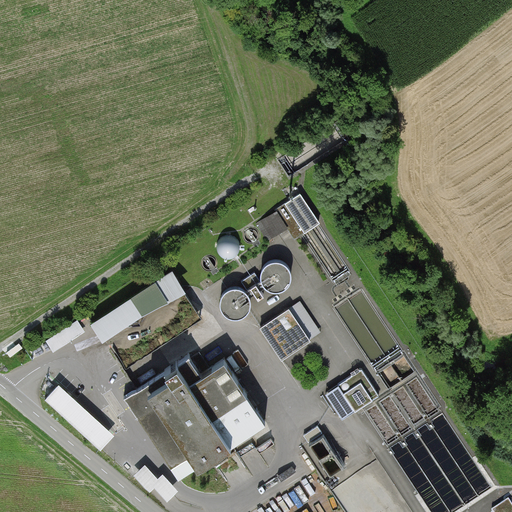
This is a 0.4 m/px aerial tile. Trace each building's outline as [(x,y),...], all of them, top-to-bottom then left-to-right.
[(321,222),(301,193),(278,209),(290,226),(298,237),(321,222)] [(223,252),(225,254),(228,255),(232,254),(234,253),(237,251),(238,248),(238,245),(238,242),(236,239),(234,237),(231,236),(228,235),(225,236),(222,238),(220,241),(219,244),(219,247),(221,250),(223,252)] [(269,287),(274,289),(279,289),(284,287),(288,283),(291,279),(292,274),(291,269),(288,264),(284,261),(279,259),(274,259),(270,260),(266,263),(263,267),(262,271),(261,275),(263,280),(265,284),(269,287)] [(186,288),(173,269),(153,283),(166,302),(186,288)] [(228,313),(233,315),(238,315),(243,313),(247,310),(250,305),(250,300),(250,295),(247,290),(243,287),(238,285),(233,285),(229,286),(225,289),(222,293),(221,297),(220,302),(222,306),(224,310),(228,313)] [(142,313),(130,296),(91,323),(102,340),(142,313)] [(322,333),(301,301),(261,327),(282,359),(322,333)] [(86,331),(78,320),(46,341),(54,353),(86,331)] [(179,479),(266,422),(224,359),(191,381),(179,362),(125,398),(179,479)] [(379,396),(363,369),(338,384),(355,411),(379,396)] [(114,435),(59,384),(45,399),(101,449),(114,435)] [(343,462),(322,433),(310,442),(330,471),(343,462)] [(159,478),(146,464),(135,474),(151,490),(156,485),(169,499),(179,490),(164,474),(159,478)] [(511,511),(511,504),(511,503),(497,511),(511,511)]
